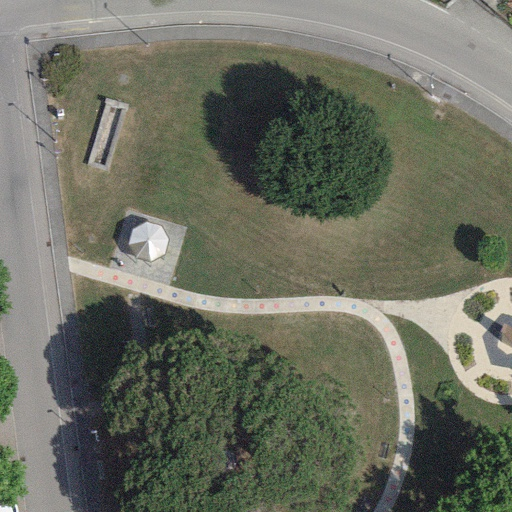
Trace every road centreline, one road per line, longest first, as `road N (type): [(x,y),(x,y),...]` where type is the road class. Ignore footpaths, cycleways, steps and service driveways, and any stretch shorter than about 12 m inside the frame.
road 1 (unclassified): [(0,3),(334,2),(511,84)]
road 2 (residential): [(0,25),(61,511)]
